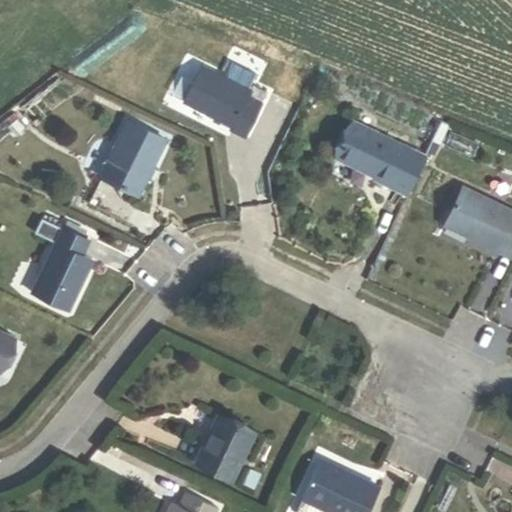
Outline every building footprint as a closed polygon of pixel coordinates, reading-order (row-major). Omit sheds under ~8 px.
[(79,68),(82,65),(77,60),(82,56),(79,53),(71,59),(79,68)] [(231,128),(246,99),(249,93),(202,69),(184,103),(231,128)] [(48,90),(42,82),(35,88),(42,95),(48,90)] [(230,131),(244,138),(264,101),(252,94),(249,100),(246,99),(231,128),(230,131)] [(99,179),(137,198),(165,141),(127,123),(99,179)] [(405,196),(424,158),(351,124),(335,158),(375,177),(373,181),(405,196)] [(511,260),(511,213),(463,190),(445,229),(511,260)] [(57,243),(63,230),(43,221),(37,234),(57,243)] [(33,296),(67,311),(91,260),(81,256),(88,241),(63,230),(57,243),(33,296)] [(203,309),(213,297),(205,291),(195,303),(203,309)] [(0,366),(13,340),(0,333),(0,366)] [(196,465),(230,481),(253,433),(219,417),(196,465)] [(343,476),(345,472),(320,460),(318,464),(343,476)] [(325,511),(368,511),(379,488),(345,472),(343,476),(318,464),(301,501),(325,511)] [(254,489),(261,476),(251,471),(245,485),(254,489)] [(216,511),(218,510),(186,494),(180,507),(172,503),(168,511),(216,511)] [(325,511),(301,501),(297,510),(297,511),(325,511)]
